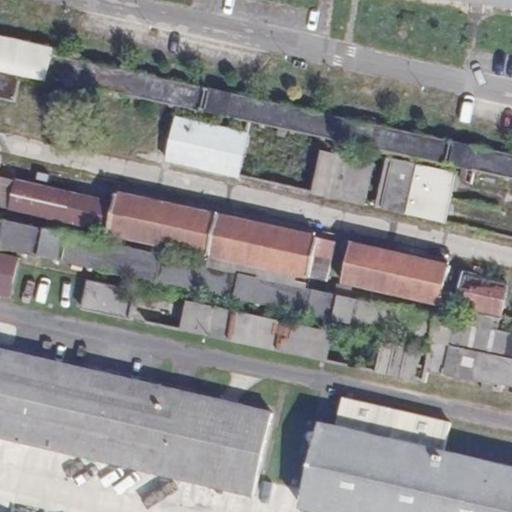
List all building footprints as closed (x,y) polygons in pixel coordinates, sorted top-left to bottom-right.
[(511,0),(453,0),(473,3),(473,2),(482,3),(482,4),(483,4),(511,8),(511,0)] [(0,98),(16,102),(21,77),(49,83),(50,79),(511,179),(511,154),(55,55),(56,51),(0,39),(0,98)] [(241,177),(250,136),(177,119),(167,160),(241,177)] [(365,205),(374,164),(323,152),(315,194),(365,205)] [(394,160),(382,209),(447,224),(457,174),(394,160)] [(0,207),(110,232),(108,243),(0,218),(0,249),(433,343),(431,354),(430,354),(424,383),(427,383),(429,372),(455,378),(504,384),(511,385),(511,333),(509,333),(456,321),(310,288),(312,278),(328,282),(337,243),(121,196),(118,194),(116,204),(0,177),(0,167),(0,166),(0,165),(0,207)] [(452,266),(353,244),(344,284),(442,306),(443,302),(455,305),(459,289),(447,286),(452,266)] [(0,295),(12,298),(21,259),(0,254),(0,295)] [(466,275),(459,307),(502,316),(509,285),(466,275)] [(89,281),(86,295),(79,293),(75,308),(417,381),(423,352),(89,281)] [(511,317),(502,316),(459,307),(456,321),(509,333),(511,328),(511,317)] [(0,437),(254,497),(273,414),(0,350),(0,437)] [(342,397),(335,428),(441,453),(448,422),(342,397)] [(319,511),(511,511),(511,469),(441,453),(335,428),(322,425),(303,508),(319,511)]
